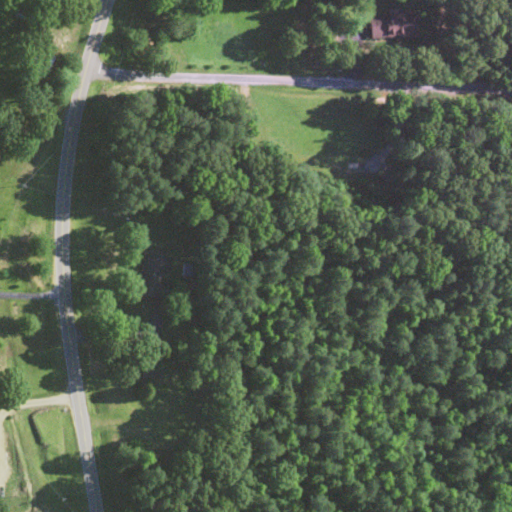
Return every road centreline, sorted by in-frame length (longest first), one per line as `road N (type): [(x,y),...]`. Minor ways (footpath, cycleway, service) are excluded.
road 1 (residential): [(0,149),(223,179),(359,153),(479,100)]
road 2 (residential): [(0,486),(258,478)]
